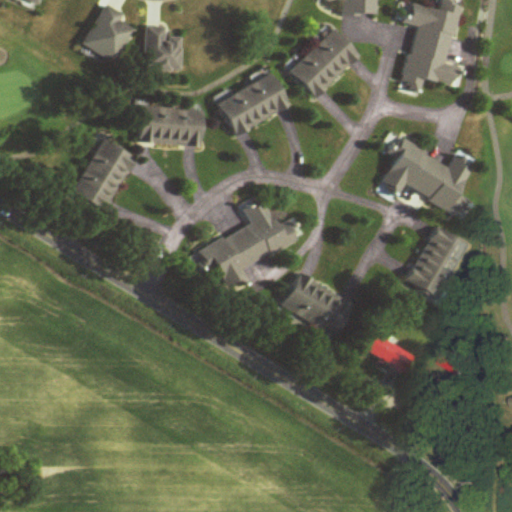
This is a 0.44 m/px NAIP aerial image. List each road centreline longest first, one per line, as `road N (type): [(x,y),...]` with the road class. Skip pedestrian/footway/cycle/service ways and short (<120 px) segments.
road 1 (tertiary): [(464,511),(410,454),(0,207)]
road 2 (residential): [(148,293),(190,217),(241,177),(301,182),(405,216)]
